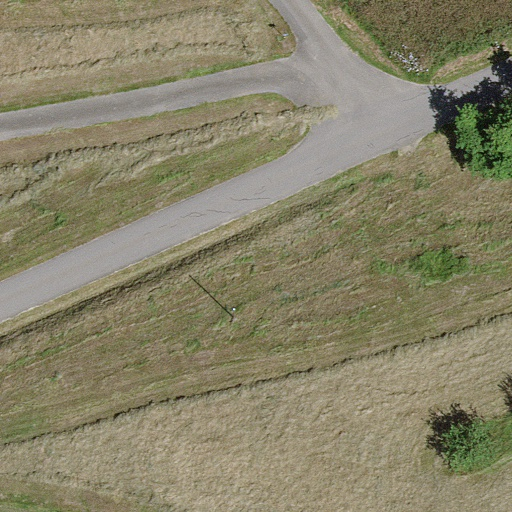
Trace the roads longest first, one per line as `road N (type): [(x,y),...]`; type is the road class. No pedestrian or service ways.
road 1 (unclassified): [(375,133),(0,302)]
road 2 (unclassified): [(289,0),(375,133)]
road 3 (unclassified): [(511,76),(375,133)]
